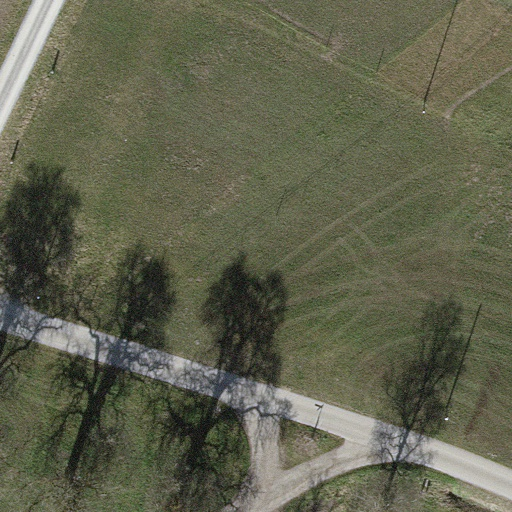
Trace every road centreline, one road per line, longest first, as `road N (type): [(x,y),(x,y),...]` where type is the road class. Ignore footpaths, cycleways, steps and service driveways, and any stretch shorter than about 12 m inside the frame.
road 1 (unclassified): [(511,500),(396,445),(0,317)]
road 2 (track): [(396,445),(251,511)]
road 3 (track): [(0,121),(58,0)]
